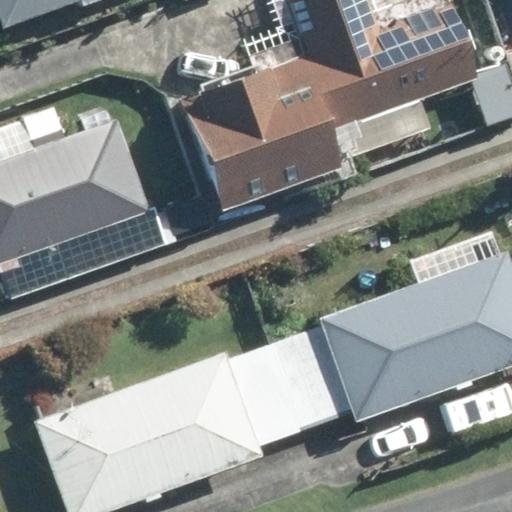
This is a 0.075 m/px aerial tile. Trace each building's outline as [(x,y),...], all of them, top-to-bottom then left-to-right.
[(0,0),(0,17),(47,0),(0,0)] [(278,0),(292,37),(249,52),(255,67),(177,97),(218,207),(333,163),(330,153),(354,144),(357,153),(424,128),(413,97),(469,75),(441,0),(391,0),(385,3),(383,0),(278,0)] [(511,0),(500,0),(511,28),(511,0)] [(0,264),(13,260),(11,252),(141,207),(110,112),(57,130),(47,102),(0,117),(0,264)] [(150,216),(114,230),(122,250),(158,236),(150,216)] [(273,344),(303,429),(351,412),(355,421),(511,364),(511,266),(507,252),(318,320),(321,327),(273,344)] [(257,446),(303,429),(273,344),(226,361),(224,354),(33,421),(64,511),(102,511),(260,455),(257,446)]
